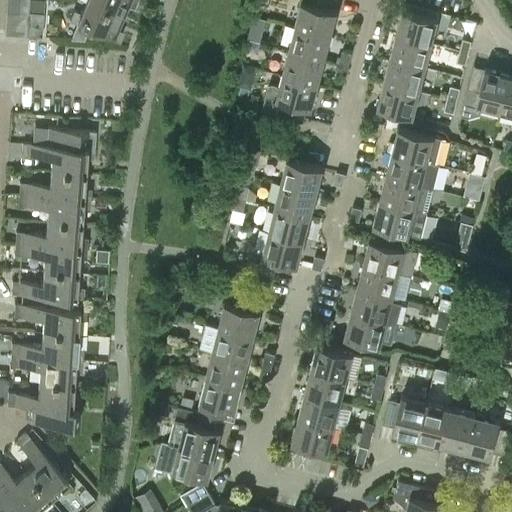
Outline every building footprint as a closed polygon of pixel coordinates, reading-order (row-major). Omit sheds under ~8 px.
[(16,9),(16,0),(5,0),(5,8),(16,9)] [(28,0),(16,0),(16,9),(28,10),(28,0)] [(28,0),(28,10),(43,11),(43,0),(28,0)] [(118,29),(123,16),(85,0),(80,13),(73,10),(69,20),(119,41),(123,31),(118,29)] [(134,6),(136,0),(85,0),(123,16),(129,3),(134,6)] [(328,6),(329,0),(301,0),(295,24),(332,33),(338,8),(328,6)] [(432,40),(438,16),(401,6),(395,31),(432,40)] [(14,33),(16,9),(5,8),(4,32),(14,33)] [(26,34),(28,10),(16,9),(14,33),(26,34)] [(41,35),(43,11),(28,10),(26,34),(41,35)] [(326,57),(332,33),(295,24),(289,47),(326,57)] [(426,64),(432,40),(395,31),(389,54),(426,64)] [(468,49),(471,38),(462,35),(459,47),(468,49)] [(319,82),(326,57),(289,47),(283,73),(289,74),(319,82)] [(465,62),(468,49),(459,47),(455,59),(465,62)] [(349,63),(352,51),(343,49),(340,61),(349,63)] [(420,88),(426,64),(389,54),(383,79),(420,88)] [(346,75),(349,63),(340,61),(337,73),(346,75)] [(510,73),(485,66),(473,63),(460,113),(467,115),(479,112),(481,104),(501,109),(510,73)] [(241,72),(253,75),(255,67),(243,64),(241,72)] [(319,82),(289,74),(283,73),(280,84),(270,82),(264,106),(305,117),(308,105),(313,107),(319,82)] [(511,112),(511,73),(510,73),(501,109),(511,112)] [(413,114),(420,88),(383,79),(376,104),(413,114)] [(456,98),(459,85),(449,83),(446,95),(456,98)] [(452,110),(456,98),(446,95),(443,107),(452,110)] [(381,133),(384,121),(375,119),(372,130),(381,133)] [(445,136),(434,134),(396,124),(390,149),(439,161),(445,136)] [(93,156),(95,131),(48,128),(47,145),(23,143),(22,156),(51,158),(50,171),(85,174),(86,156),(93,156)] [(433,186),(439,161),(390,149),(384,173),(433,186)] [(317,190),(323,165),(287,156),(281,181),(317,190)] [(247,159),(244,171),(253,174),(257,161),(247,159)] [(344,184),(347,173),(337,170),(334,182),(344,184)] [(84,191),(85,174),(50,171),(49,185),(19,182),(19,193),(90,199),(91,192),(84,191)] [(249,183),(252,174),(243,172),(241,181),(249,183)] [(427,210),(433,186),(384,173),(378,198),(416,207),(427,210)] [(480,197),(484,181),(471,178),(467,194),(480,197)] [(311,214),(317,190),(281,181),(275,205),(311,214)] [(247,197),(250,185),(241,183),(238,195),(247,197)] [(90,206),(90,199),(19,193),(18,205),(48,207),(46,220),(81,223),(83,206),(90,206)] [(244,210),(247,197),(238,195),(235,207),(244,210)] [(416,207),(378,198),(372,223),(410,232),(421,235),(427,210),(416,207)] [(359,219),(362,207),(353,204),(350,217),(359,219)] [(305,238),(311,214),(275,205),(269,228),(305,238)] [(460,209),(459,217),(473,221),(474,214),(460,209)] [(100,212),(98,224),(108,225),(109,213),(100,212)] [(80,241),(81,223),(46,220),(45,234),(16,232),(15,243),(86,249),(87,241),(80,241)] [(462,220),(460,228),(471,231),(473,223),(462,220)] [(299,263),(305,238),(269,228),(263,254),(299,263)] [(352,246),(355,233),(346,231),(343,243),(352,246)] [(418,249),(406,246),(369,236),(363,261),(400,271),(412,274),(418,249)] [(86,256),(86,249),(15,243),(14,255),(44,257),(43,269),(78,272),(79,255),(86,256)] [(322,269),(325,256),(316,254),(312,267),(322,269)] [(394,295),(400,271),(363,261),(357,285),(394,295)] [(76,290),(78,272),(43,269),(42,284),(12,282),(11,294),(82,299),(83,291),(76,290)] [(394,295),(357,285),(351,309),(388,319),(397,321),(403,297),(394,295)] [(215,286),(215,292),(225,294),(226,289),(215,286)] [(257,309),(260,297),(235,291),(232,303),(224,301),(218,325),(255,334),(261,310),(257,309)] [(444,294),(441,305),(451,307),(454,297),(444,294)] [(85,317),(86,308),(13,302),(12,315),(42,317),(41,330),(76,333),(77,316),(85,317)] [(438,319),(447,321),(450,311),(440,308),(438,319)] [(388,319),(351,309),(345,334),(382,344),(388,319)] [(177,322),(179,314),(167,311),(165,319),(177,322)] [(331,330),(334,318),(325,316),(322,328),(331,330)] [(511,318),(502,356),(511,358),(511,318)] [(218,325),(206,322),(199,346),(212,350),(249,359),(255,334),(218,325)] [(75,351),(76,333),(41,330),(40,345),(10,343),(9,353),(82,359),(82,352),(75,351)] [(348,376),(354,351),(317,342),(311,366),(348,376)] [(243,383),(249,359),(212,350),(206,374),(243,383)] [(272,365),(275,354),(266,351),(263,363),(272,365)] [(81,365),(82,359),(9,353),(8,365),(38,367),(38,379),(72,382),(74,365),(81,365)] [(269,377),(272,365),(263,363),(260,375),(269,377)] [(342,400),(348,376),(311,366),(305,391),(342,400)] [(458,382),(461,371),(448,368),(446,379),(458,382)] [(470,385),(472,374),(461,371),(458,382),(470,385)] [(384,385),(387,374),(378,372),(375,383),(384,385)] [(243,383),(206,374),(200,398),(202,399),(200,409),(224,415),(226,405),(237,408),(243,383)] [(71,401),(72,382),(38,379),(36,393),(6,391),(5,404),(30,406),(29,421),(76,424),(78,401),(71,401)] [(381,398),(384,385),(375,383),(372,395),(381,398)] [(335,425),(342,400),(305,391),(298,415),(335,425)] [(419,436),(428,400),(403,393),(401,400),(390,398),(383,422),(395,425),(394,430),(419,436)] [(443,442),(452,406),(428,400),(419,436),(443,442)] [(221,427),(224,415),(178,404),(169,440),(216,452),(222,427),(221,427)] [(468,448),(477,412),(452,406),(443,442),(468,448)] [(500,426),(501,418),(477,412),(468,448),(492,455),(493,450),(505,453),(511,429),(500,426)] [(329,449),(335,425),(298,415),(292,439),(329,449)] [(352,418),(350,427),(363,430),(364,426),(365,421),(352,418)] [(371,434),(375,422),(365,419),(365,421),(364,426),(363,430),(362,432),(371,434)] [(65,490),(71,485),(25,431),(15,439),(34,462),(24,470),(47,496),(61,485),(65,490)] [(368,446),(371,434),(362,432),(359,443),(368,446)] [(179,443),(169,440),(163,439),(157,464),(173,468),(210,477),(216,452),(179,443)] [(24,470),(14,479),(0,463),(0,480),(27,511),(36,511),(33,508),(47,496),(24,470)] [(443,511),(449,491),(397,478),(393,495),(406,506),(404,511),(443,511)] [(188,502),(210,489),(204,479),(182,492),(188,502)] [(27,511),(0,480),(0,511),(27,511)] [(220,501),(216,500),(210,489),(188,502),(194,511),(244,511),(247,503),(221,497),(220,501)] [(371,492),(363,496),(369,504),(374,501),(373,494),(371,492)] [(247,503),(244,511),(275,511),(271,511),(271,510),(247,503)]
